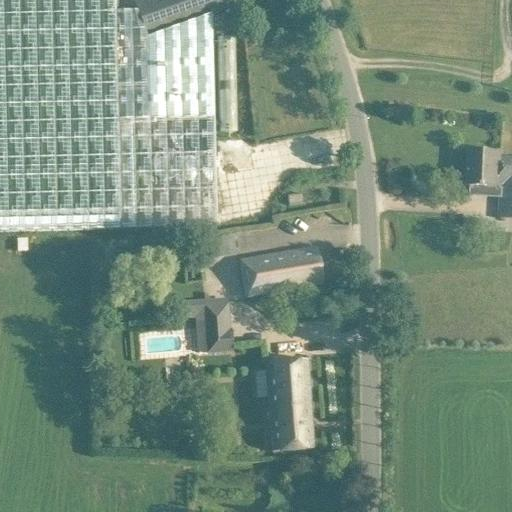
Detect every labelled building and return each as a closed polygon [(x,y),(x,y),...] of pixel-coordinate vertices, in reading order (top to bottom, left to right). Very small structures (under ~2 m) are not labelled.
[(144,0),(133,4),(136,11),(114,12),(113,0),(0,0),(0,232),(215,227),(209,15),(228,8),(225,0),(144,0)] [(501,189),(500,219),(511,220),(511,158),(500,158),(500,152),(469,151),(467,187),(501,189)] [(287,197),(288,207),(303,205),(302,195),(287,197)] [(197,239),(201,260),(219,256),(215,236),(197,239)] [(240,260),(245,294),(321,284),(316,250),(240,260)] [(207,355),(231,353),(229,333),(205,335),(207,355)] [(306,360),(265,363),(266,372),(268,397),(272,453),(292,451),(312,450),(306,360)]
